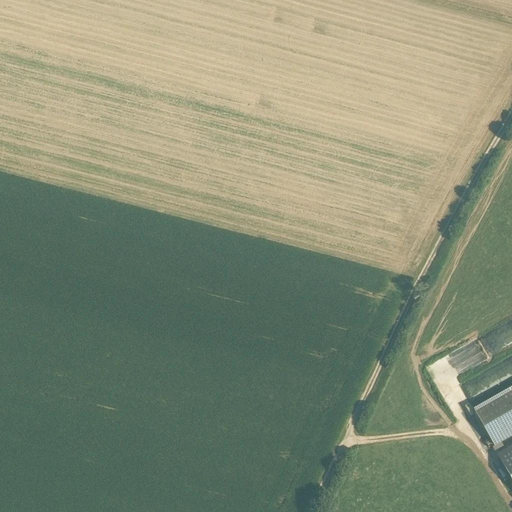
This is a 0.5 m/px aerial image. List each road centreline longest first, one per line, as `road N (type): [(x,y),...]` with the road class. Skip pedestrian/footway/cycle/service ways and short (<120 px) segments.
road 1 (track): [(314,511),(444,236),(511,120)]
road 2 (track): [(344,446),(468,435),(511,505)]
